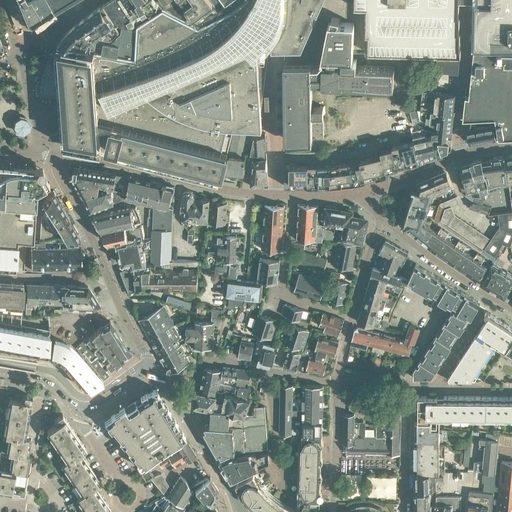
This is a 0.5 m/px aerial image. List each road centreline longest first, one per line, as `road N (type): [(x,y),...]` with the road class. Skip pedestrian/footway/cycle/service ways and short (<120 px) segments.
road 1 (residential): [(293,196),(236,193),(64,156)]
road 2 (residential): [(293,196),(281,297),(352,316)]
road 3 (residential): [(381,218),(511,310)]
road 4 (residential): [(511,145),(456,155),(361,192)]
road 5 (residential): [(64,156),(58,174),(109,284)]
road 6 (residential): [(337,377),(333,511)]
road 7 (residential): [(404,511),(408,385)]
road 8 (secondary): [(167,385),(231,491)]
